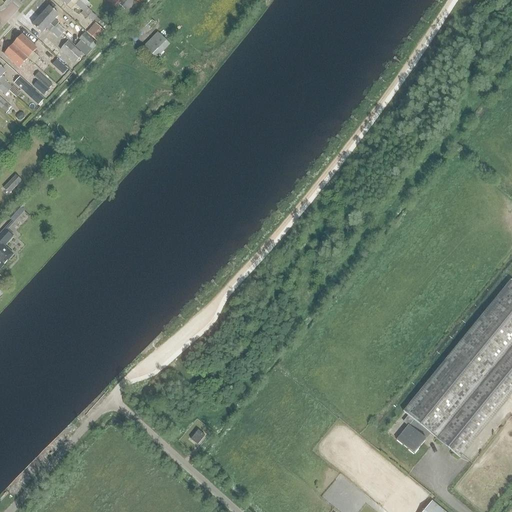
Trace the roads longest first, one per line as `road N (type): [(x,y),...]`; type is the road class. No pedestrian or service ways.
road 1 (track): [(448,0),(322,174),(228,284),(110,398)]
road 2 (unclassified): [(236,511),(110,398)]
road 3 (unclassified): [(7,511),(110,398)]
